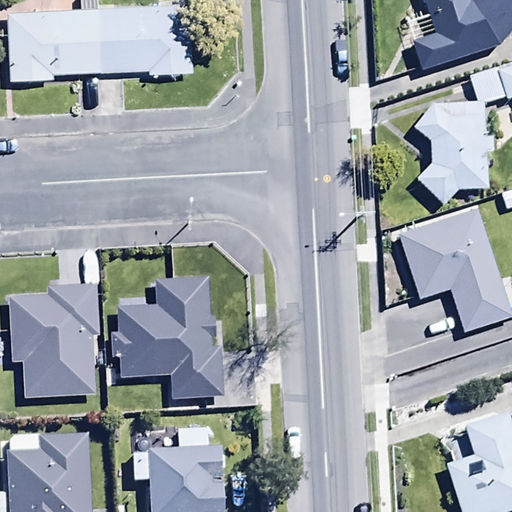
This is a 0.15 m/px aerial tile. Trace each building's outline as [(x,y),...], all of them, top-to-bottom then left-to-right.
[(497,53),(511,34),(511,0),(419,0),(432,40),(409,47),(418,76),(497,53)] [(146,77),(146,81),(190,79),(187,12),(5,20),(8,87),(49,85),(49,81),(146,77)] [(511,68),(465,82),(472,106),(490,106),(501,103),(502,106),(511,103),(511,68)] [(489,142),(481,143),(480,109),(425,111),(425,116),(409,135),(427,148),(428,169),(412,186),(440,212),(453,197),(484,195),(483,170),(491,169),(489,142)] [(446,294),(460,340),(508,325),(475,217),(395,242),(414,303),(446,294)] [(166,383),(167,406),(221,403),(218,352),(208,352),(208,343),(214,343),(213,324),(206,325),(204,283),(150,286),(151,311),(114,313),(116,339),(107,339),(108,364),(116,363),(117,386),(166,383)] [(48,302),(5,305),(9,368),(19,368),(21,403),(91,398),(89,371),(96,370),(91,290),(47,293),(48,302)] [(461,435),(470,462),(443,471),(456,511),(511,511),(511,446),(503,420),(461,435)] [(145,457),(146,460),(129,460),(130,486),(146,485),(147,511),(220,511),(218,455),(204,456),(203,434),(174,435),(175,456),(145,457)] [(88,511),(83,439),(6,444),(10,495),(0,495),(0,511),(88,511)]
